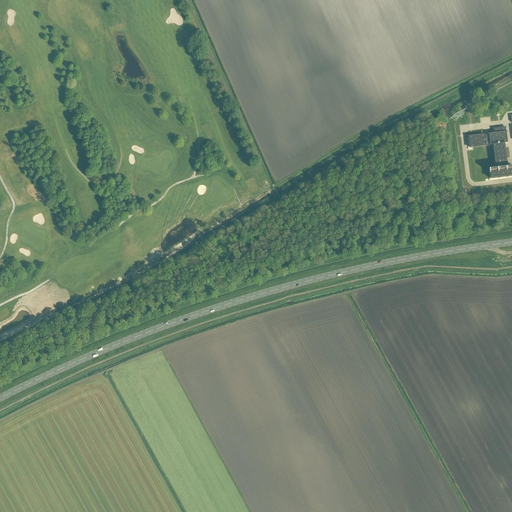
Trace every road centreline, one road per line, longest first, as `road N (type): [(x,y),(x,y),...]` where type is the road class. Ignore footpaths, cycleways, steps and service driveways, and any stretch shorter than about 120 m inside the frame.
road 1 (track): [(511,202),(380,223),(209,270),(0,361)]
road 2 (primary): [(0,399),(226,305),(324,276),(511,242)]
road 3 (track): [(0,347),(176,260)]
